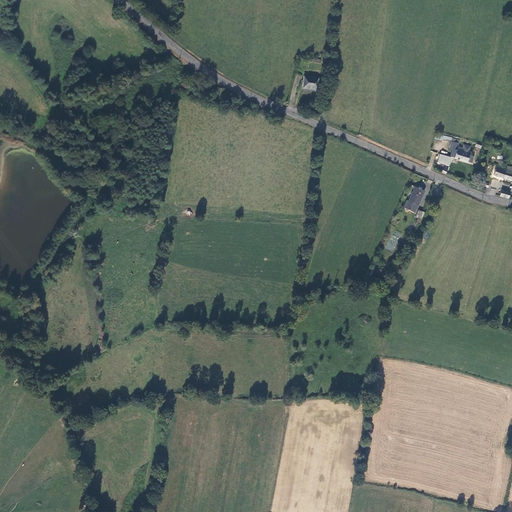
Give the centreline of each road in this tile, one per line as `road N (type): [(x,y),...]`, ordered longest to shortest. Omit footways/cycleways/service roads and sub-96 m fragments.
road 1 (tertiary): [(511,201),(479,194),(224,82),(121,0)]
road 2 (track): [(0,124),(44,154),(83,198),(27,286),(16,296),(0,287)]
